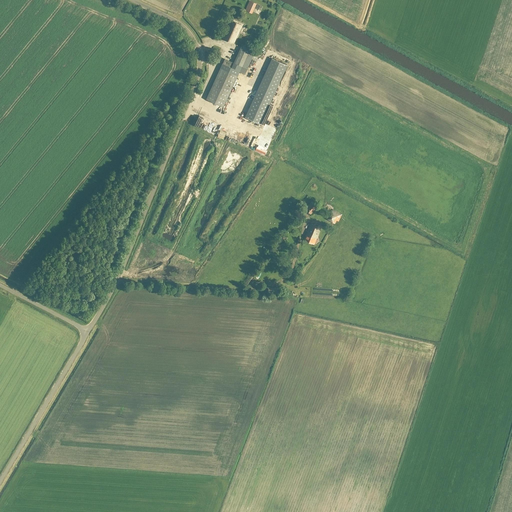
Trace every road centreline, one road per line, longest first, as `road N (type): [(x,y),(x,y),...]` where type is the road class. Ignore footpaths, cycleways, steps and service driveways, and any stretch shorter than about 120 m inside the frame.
road 1 (unclassified): [(88,331),(116,281),(199,66),(187,30),(130,0)]
road 2 (unclassified): [(0,480),(88,331)]
